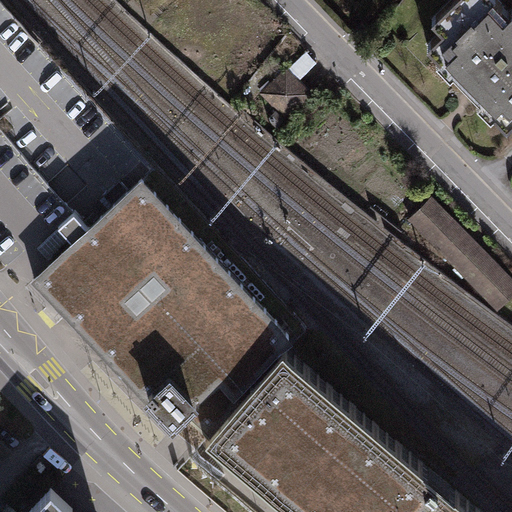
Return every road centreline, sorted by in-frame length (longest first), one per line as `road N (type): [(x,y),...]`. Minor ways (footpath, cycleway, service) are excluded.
road 1 (residential): [(511,226),(290,0)]
road 2 (primary): [(0,334),(175,511)]
